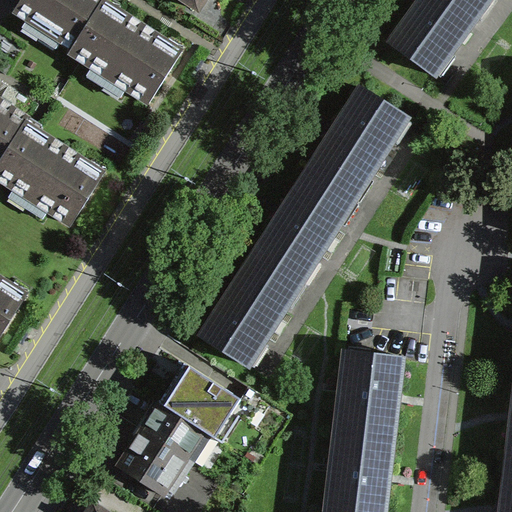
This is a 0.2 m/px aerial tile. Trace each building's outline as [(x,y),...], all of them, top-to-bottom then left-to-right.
[(104,2),(105,0),(20,0),(14,10),(45,30),(72,47),(104,2)] [(184,0),(197,8),(201,3),(202,0),(184,0)] [(433,75),(487,0),(419,0),(414,8),(388,42),(433,75)] [(117,10),(104,2),(72,47),(69,52),(79,58),(79,59),(92,68),(92,66),(109,77),(126,88),(125,89),(139,98),(140,96),(150,103),(182,52),(117,10)] [(406,116),(360,87),(329,135),(307,170),(353,200),(406,116)] [(0,160),(26,124),(29,120),(0,101),(0,160)] [(26,124),(0,160),(0,178),(2,179),(1,181),(14,189),(15,188),(33,199),(49,209),(48,211),(61,219),(62,218),(72,224),(104,174),(26,124)] [(353,200),(307,170),(277,216),(254,252),(300,282),(353,200)] [(300,282),(254,252),(224,298),(201,336),(247,365),(300,282)] [(0,277),(0,336),(27,295),(0,277)] [(403,357),(353,351),(350,375),(341,374),(337,409),(346,410),(344,432),(394,438),(398,401),(403,357)] [(159,402),(203,431),(222,442),(247,403),(184,362),(163,396),(159,402)] [(142,429),(186,457),(203,431),(159,402),(144,426),(142,429)] [(174,492),(193,462),(186,457),(142,429),(123,458),(118,466),(163,495),(167,488),(174,492)] [(394,438),(344,432),(341,455),(332,454),(328,488),(337,489),(334,511),(338,511),(385,511),(389,480),(394,438)] [(511,511),(511,456),(506,456),(501,501),(497,501),(497,509),(496,511),(511,511)]
